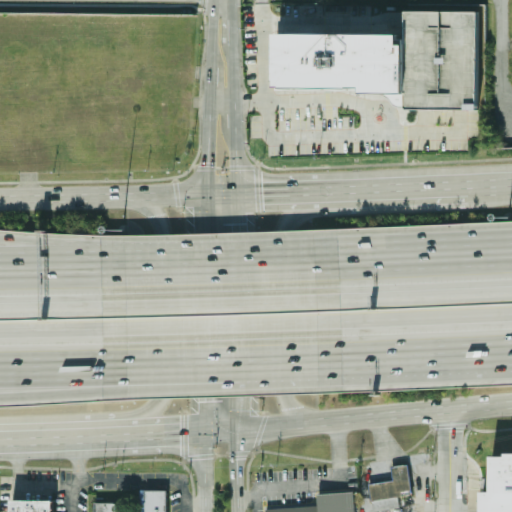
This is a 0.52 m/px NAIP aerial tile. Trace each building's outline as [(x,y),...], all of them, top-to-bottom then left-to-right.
[(479,12),(407,11),(406,44),(400,44),(400,35),(277,33),(276,87),(363,89),(363,93),(392,93),(391,108),(478,109),(479,12)] [(511,511),(483,511),(483,493),(494,493),(494,457),(509,457),(509,454),(511,454),(511,511)] [(401,491),(401,496),(397,497),(398,508),(372,511),(369,485),(393,481),(391,468),(408,465),(411,490),(401,491)] [(145,511),(145,491),(166,491),(166,511),(145,511)] [(317,495),(354,492),(355,511),(265,511),(265,510),(318,505),(317,495)] [(53,511),(12,511),(12,501),(54,501),(53,511)] [(94,511),(94,503),(120,504),(120,511),(94,511)]
